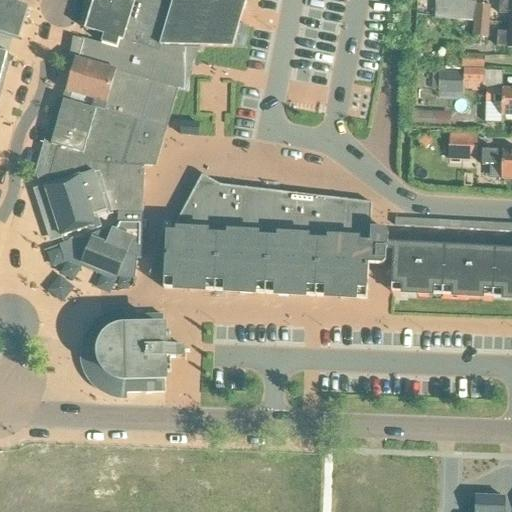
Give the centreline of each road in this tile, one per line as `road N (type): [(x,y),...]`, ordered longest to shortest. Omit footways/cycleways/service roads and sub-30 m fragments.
road 1 (tertiary): [(511,433),(35,416),(0,406)]
road 2 (unclassified): [(0,222),(12,197),(16,142),(41,96),(64,0)]
road 3 (unclassified): [(0,383),(12,370),(18,337),(0,263)]
